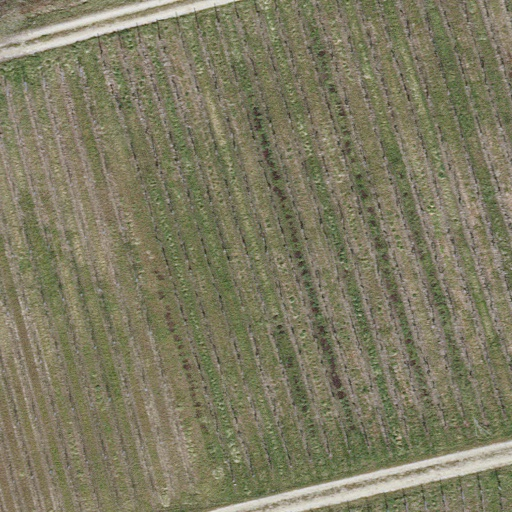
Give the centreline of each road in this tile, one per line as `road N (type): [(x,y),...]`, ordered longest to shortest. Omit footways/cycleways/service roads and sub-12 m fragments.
road 1 (track): [(511,452),(251,511)]
road 2 (track): [(195,0),(0,50)]
